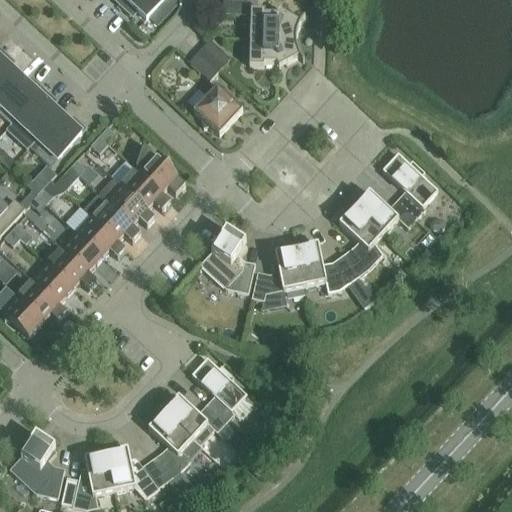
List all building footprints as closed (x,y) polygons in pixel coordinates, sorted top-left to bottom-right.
[(109,0),(119,9),(127,0),(109,0)] [(127,0),(119,9),(133,21),(138,16),(146,23),(167,0),(127,0)] [(247,5),(223,4),(223,17),(247,18),(247,5)] [(251,13),(250,41),(297,43),(297,39),(298,37),(298,34),(299,31),(300,29),(302,26),(304,24),(305,22),(304,21),(301,26),(281,14),(279,18),(266,17),(266,14),(251,13)] [(297,43),(250,41),(250,69),(264,70),(264,66),(277,67),(279,71),(300,60),(301,62),(303,65),(304,64),(303,63),(301,59),(300,57),(299,54),(298,52),(297,49),(297,46),(297,43)] [(210,43),(200,54),(220,73),(231,62),(210,43)] [(0,98),(18,79),(10,71),(16,66),(2,53),(0,55),(0,98)] [(220,73),(200,54),(189,66),(210,85),(220,73)] [(0,113),(0,117),(12,128),(44,92),(31,80),(26,86),(18,79),(0,98),(0,110),(1,112),(0,113)] [(210,130),(219,139),(243,114),(228,100),(226,92),(222,94),(218,90),(194,116),(201,122),(204,132),(210,130)] [(58,105),(44,92),(12,128),(6,134),(27,153),(29,151),(60,118),(52,111),(58,105)] [(68,125),(60,118),(29,151),(51,171),(87,132),(73,119),(68,125)] [(108,131),(100,140),(109,148),(117,139),(108,131)] [(109,148),(100,140),(91,149),(100,158),(109,148)] [(135,173),(162,198),(168,192),(176,200),(186,189),(145,151),(143,153),(137,171),(135,173)] [(405,195),(397,204),(417,223),(426,214),(423,211),(438,195),(422,180),(425,177),(413,165),(410,168),(398,158),(383,174),(405,195)] [(77,164),(70,172),(79,180),(86,173),(77,164)] [(79,180),(70,172),(63,179),(72,187),(79,180)] [(135,173),(120,188),(148,214),(154,207),(162,215),(170,206),(162,198),(135,173)] [(120,188),(114,183),(100,199),(133,230),(139,223),(147,231),(155,222),(147,214),(148,214),(120,188)] [(44,193),(37,200),(46,208),(53,201),(44,193)] [(370,196),(355,212),(384,239),(399,223),(408,232),(417,223),(397,204),(389,213),(370,196)] [(133,230),(100,199),(85,214),(91,220),(118,246),(124,239),(133,247),(141,237),(133,230)] [(46,208),(37,200),(30,207),(39,216),(46,208)] [(0,204),(0,240),(25,213),(15,203),(7,211),(0,204)] [(355,251),(343,260),(359,281),(369,274),(383,259),(375,248),(384,239),(355,212),(339,228),(359,247),(355,251)] [(118,246),(91,220),(76,236),(104,262),(110,255),(118,263),(126,253),(118,246)] [(11,235),(20,243),(26,249),(33,241),(18,228),(11,235)] [(20,243),(11,235),(5,242),(14,251),(20,243)] [(76,236),(61,252),(89,277),(104,262),(76,236)] [(226,293),(249,298),(255,268),(245,266),(239,261),(247,252),(231,236),(200,269),(226,293)] [(319,247),(297,252),(305,291),(327,287),(319,247)] [(61,252),(47,268),(74,293),(89,277),(61,252)] [(305,291),(297,252),(275,256),(280,278),(270,279),(258,277),(252,303),(264,306),(266,299),(283,295),(283,296),(305,291)] [(359,281),(343,260),(333,267),(349,289),(359,281)] [(47,268),(32,283),(60,309),(74,293),(47,268)] [(32,283),(17,299),(45,325),(51,319),(58,326),(66,317),(67,317),(59,309),(60,309),(32,283)] [(45,325),(17,299),(2,316),(5,318),(5,324),(11,324),(30,341),(45,325)] [(215,400),(206,409),(226,428),(235,418),(232,416),(247,400),(232,385),(234,382),(222,370),(219,373),(208,363),(192,379),(215,400)] [(179,400),(164,417),(193,444),(208,428),(218,437),(226,428),(206,409),(198,418),(179,400)] [(162,457),(152,464),(168,486),(178,478),(191,465),(185,453),(193,444),(164,417),(149,433),(168,451),(162,457)] [(231,428),(216,445),(232,458),(247,441),(231,428)] [(49,466),(57,457),(40,442),(10,474),(36,498),(58,503),(65,473),(54,471),(49,466)] [(107,457),(115,496),(136,492),(146,503),(158,493),(168,486),(152,464),(142,472),(133,473),(128,452),(107,457)] [(93,501),(115,496),(107,457),(85,462),(93,501)] [(61,508),(74,511),(80,484),(67,482),(61,508)]
